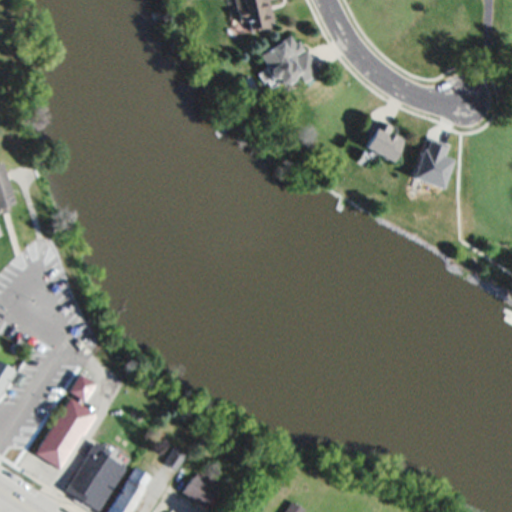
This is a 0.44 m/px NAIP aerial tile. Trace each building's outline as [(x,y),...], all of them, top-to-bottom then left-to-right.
[(230,0),(266,0),(273,26),(248,32),(244,17),(235,19),(230,0)] [(256,51),(279,39),(280,40),(288,35),(292,43),(296,40),(300,48),(292,53),(293,55),(304,50),(315,71),(299,80),(294,69),(286,73),(289,79),(278,85),(273,76),(269,78),(256,51)] [(362,145),(375,118),(388,125),(385,131),(400,138),(390,159),(362,145)] [(0,165),(11,200),(5,202),(7,209),(0,211),(0,165)] [(0,443),(56,358),(75,370),(36,430),(35,430),(24,447),(19,444),(9,459),(0,452),(0,443)] [(0,360),(11,367),(0,385),(0,360)] [(66,389),(76,372),(90,380),(77,401),(92,411),(79,432),(78,431),(55,467),(31,452),(65,397),(72,401),(76,396),(66,389)] [(117,419),(107,434),(95,427),(105,411),(117,419)] [(123,468),(94,509),(60,486),(92,440),(107,450),(104,454),(123,468)] [(183,452),(174,467),(161,459),(171,444),(183,452)] [(148,475),(124,511),(101,511),(132,464),(148,475)] [(179,491),(193,470),(199,474),(196,480),(202,484),(206,478),(214,484),(201,505),(179,491)] [(301,507),(297,511),(274,511),(284,497),(301,507)]
